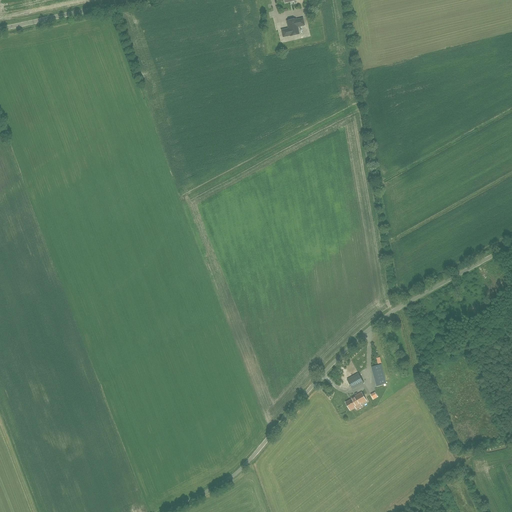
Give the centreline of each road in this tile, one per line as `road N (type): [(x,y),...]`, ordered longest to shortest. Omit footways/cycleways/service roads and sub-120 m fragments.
road 1 (unclassified): [(163,511),(235,474),(383,317),(511,245)]
road 2 (unclassified): [(0,29),(134,0)]
